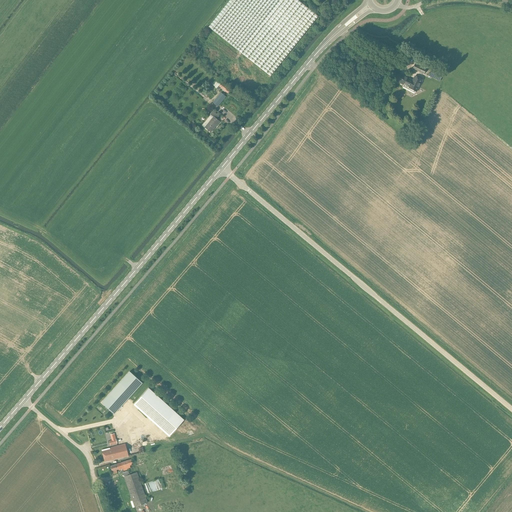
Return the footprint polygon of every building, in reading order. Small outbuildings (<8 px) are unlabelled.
[(230,0),(209,28),(267,73),(270,76),(318,16),(298,0),(230,0)] [(413,68),(418,71),(424,74),(427,68),(416,63),(413,68)] [(439,81),(443,74),(432,69),(429,76),(439,81)] [(397,82),(401,84),(404,86),(405,85),(409,87),(409,88),(416,92),(422,80),(416,76),(415,76),(413,81),(401,74),(397,82)] [(215,87),(217,89),(219,86),(221,88),(222,89),(225,91),(228,94),(230,92),(218,83),(215,87)] [(221,93),(213,102),(218,106),(227,96),(224,94),(224,95),(221,93)] [(205,127),(207,129),(211,132),(220,122),(216,119),(219,116),(213,111),(211,114),(214,117),(205,127)] [(111,416),(140,382),(123,367),(94,402),(111,416)] [(134,404),(137,408),(160,428),(169,436),(183,420),(174,412),(148,388),(134,404)] [(128,434),(132,449),(147,445),(143,431),(128,434)] [(105,462),(128,456),(125,444),(101,450),(105,462)] [(138,475),(148,471),(143,457),(131,459),(135,468),(136,467),(138,475)] [(131,459),(115,465),(110,466),(112,474),(116,473),(116,471),(123,469),(123,471),(134,467),(131,459)] [(148,502),(137,472),(130,474),(128,471),(123,473),(134,507),(148,502)] [(159,479),(147,482),(148,485),(150,485),(151,488),(155,487),(156,490),(162,489),(159,479)] [(103,487),(103,490),(108,505),(116,503),(110,485),(103,487)]
